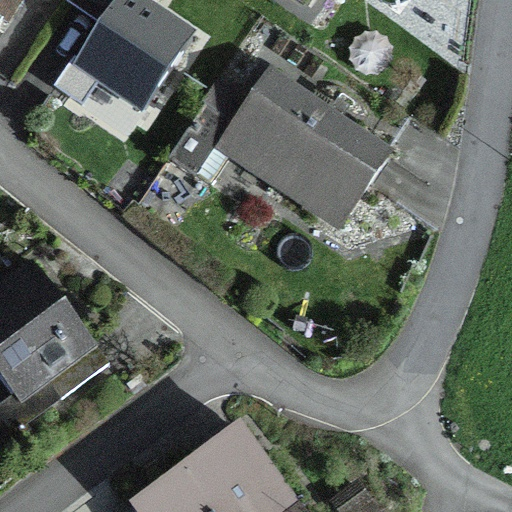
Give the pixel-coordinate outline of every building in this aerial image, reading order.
[(0,0),(0,24),(6,15),(8,17),(19,0),(0,0)] [(87,0),(102,10),(103,9),(111,14),(78,64),(74,61),(55,90),(82,108),(101,80),(144,109),(189,43),(133,5),(136,0),(87,0)] [(246,111),(213,89),(201,107),(204,109),(170,161),(211,189),(238,149),(279,176),(271,187),(339,231),(388,156),(269,77),(246,111)] [(82,345),(30,275),(0,297),(0,352),(26,387),(16,395),(31,416),(57,397),(61,401),(108,366),(88,341),(82,345)] [(134,509),(135,511),(279,511),(292,503),(238,431),(134,509)]
